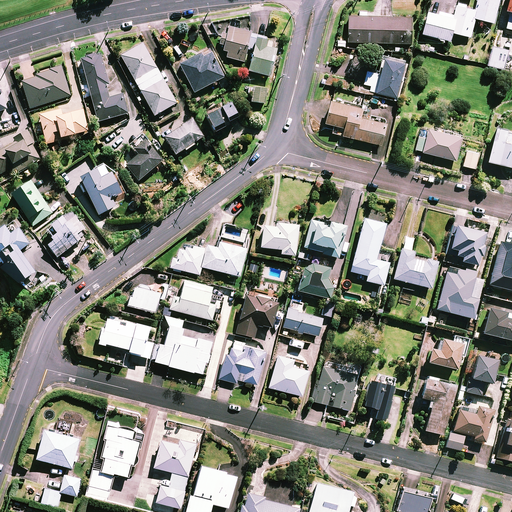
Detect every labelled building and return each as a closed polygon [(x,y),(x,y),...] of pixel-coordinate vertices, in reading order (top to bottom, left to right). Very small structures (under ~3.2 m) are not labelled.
[(430,0),(428,0),(421,33),(437,37),(437,40),(443,41),(443,39),(449,40),(451,32),(470,37),(474,18),(493,23),(498,0),(476,0),(474,9),(466,7),(467,4),(457,2),(454,14),(436,10),(438,2),(430,0)] [(366,11),(359,11),(359,16),(348,15),(347,41),(410,43),(411,17),(366,16),(366,11)] [(249,32),(227,27),(222,51),(226,51),(225,58),(243,61),(249,32)] [(264,41),(254,38),(246,71),(268,76),(274,50),(263,47),(264,41)] [(132,88),(136,86),(153,116),(175,103),(141,44),(119,56),(117,57),(132,82),(129,84),(132,88)] [(508,50),(492,46),(488,64),(503,68),(508,50)] [(224,77),(209,48),(178,64),(193,93),(224,77)] [(108,84),(99,53),(79,59),(97,122),(126,113),(121,94),(108,97),(104,85),(108,84)] [(405,60),(382,55),(378,74),(366,71),(363,84),(371,86),(370,92),(397,97),(405,60)] [(69,96),(60,66),(34,74),(35,77),(21,82),(29,108),(69,96)] [(265,89),(248,87),(247,93),(251,93),(250,102),(263,104),(265,89)] [(380,144),(387,118),(369,113),(368,118),(359,116),(361,107),(329,99),(323,122),(327,123),(335,125),(343,127),(341,135),(380,144)] [(237,119),(228,102),(202,115),(211,133),(237,119)] [(86,131),(81,110),(61,115),(59,110),(38,115),(45,144),(59,140),(59,138),(86,131)] [(162,137),(173,156),(183,149),(184,151),(193,145),(192,143),(201,138),(189,119),(162,137)] [(495,125),(489,146),(485,145),(482,157),(486,158),(486,160),(511,166),(511,131),(506,130),(507,128),(495,125)] [(434,129),(428,127),(427,131),(420,129),(418,136),(415,150),(455,160),(462,133),(435,126),(434,129)] [(160,161),(141,139),(131,149),(136,155),(124,165),(137,180),(160,161)] [(33,163),(19,140),(0,150),(0,173),(6,170),(10,176),(33,163)] [(478,153),(466,151),(463,166),(475,168),(478,153)] [(119,193),(108,172),(96,172),(89,159),(72,168),(97,215),(114,206),(109,198),(119,193)] [(51,213),(27,180),(9,194),(32,226),(51,213)] [(42,241),(56,257),(79,239),(78,237),(81,234),(79,231),(81,229),(66,210),(43,228),(49,235),(42,241)] [(344,226),(308,219),(302,248),(321,252),(320,254),(337,258),(344,226)] [(383,224),(362,219),(349,272),(366,276),(365,281),(383,286),(391,252),(382,250),(379,261),(374,260),(383,224)] [(293,256),(296,225),(287,224),(287,222),(275,221),(274,228),(261,226),(259,248),(280,250),(280,254),(293,256)] [(0,224),(0,269),(17,283),(34,271),(19,251),(29,244),(16,226),(8,232),(2,223),(0,224)] [(482,233),(452,226),(445,254),(460,258),(459,262),(474,265),(476,256),(479,257),(481,246),(479,246),(482,233)] [(411,259),(412,253),(410,252),(413,238),(406,236),(402,250),(399,249),(391,279),(429,289),(436,262),(424,259),(424,262),(411,259)] [(174,260),(171,259),(168,270),(179,273),(179,271),(197,275),(199,267),(237,278),(246,244),(218,237),(214,248),(206,246),(205,250),(187,245),(186,251),(177,249),(174,260)] [(511,245),(497,242),(487,285),(511,290),(511,245)] [(328,299),(330,288),(324,280),(327,268),(302,262),(296,291),(328,299)] [(473,272),(456,268),(454,275),(444,273),(435,310),(472,319),(477,299),(467,296),(473,272)] [(202,285),(181,280),(173,311),(209,320),(213,305),(206,303),(208,294),(200,292),(202,285)] [(158,291),(131,285),(126,307),(153,313),(158,291)] [(270,328),(275,301),(264,299),(242,295),(234,334),(253,338),(256,325),(270,328)] [(333,302),(324,301),(321,315),(329,317),(333,302)] [(281,328),(296,331),(296,334),(301,335),(301,333),(316,336),(320,319),(301,314),(303,305),(293,303),(291,310),(286,309),(281,328)] [(511,341),(511,339),(511,320),(508,319),(509,314),(504,313),(486,309),(480,333),(511,341)] [(102,319),(97,343),(111,346),(108,363),(123,366),(126,352),(140,355),(146,327),(124,322),(123,324),(102,319)] [(179,329),(166,326),(161,346),(154,344),(149,362),(200,374),(208,343),(177,336),(179,329)] [(460,344),(432,337),(425,362),(454,369),(460,344)] [(263,352),(243,347),(242,352),(229,349),(227,356),(223,355),(217,379),(236,384),(236,381),(241,382),(255,385),(263,352)] [(495,360),(474,355),(469,379),(489,383),(495,360)] [(291,360),(275,356),(267,388),(300,396),(306,371),(289,367),(291,360)] [(351,391),(356,370),(323,362),(322,367),(321,367),(317,381),(316,381),(311,401),(348,411),(353,391),(351,391)] [(452,385),(423,378),(418,398),(429,400),(423,431),(441,435),(452,385)] [(391,387),(384,385),(376,383),(367,381),(362,405),(374,407),(372,417),(384,420),(391,387)] [(480,395),(482,386),(470,383),(468,393),(480,395)] [(490,410),(474,406),(472,414),(456,410),(451,431),(473,436),(472,440),(483,443),(490,410)] [(511,416),(510,420),(505,418),(496,458),(511,461),(511,416)] [(138,447),(142,432),(139,428),(133,426),(133,428),(120,425),(120,422),(106,418),(101,438),(104,439),(100,456),(103,457),(99,471),(92,469),(86,496),(106,501),(113,473),(127,477),(130,464),(132,464),(133,464),(134,463),(135,462),(135,461),(135,460),(135,459),(135,458),(135,457),(135,456),(134,455),(136,447),(138,447)] [(43,429),(35,458),(70,468),(72,461),(76,462),(77,456),(74,455),(78,438),(43,429)] [(462,436),(447,433),(444,447),(459,450),(462,436)] [(163,436),(155,468),(171,471),(168,486),(160,485),(156,503),(180,508),(194,443),(163,436)] [(223,470),(198,465),(192,495),(188,494),(184,511),(208,511),(211,504),(226,507),(234,475),(222,472),(223,470)] [(59,492),(44,488),(40,502),(57,507),(61,492),(76,496),(80,478),(63,474),(59,492)] [(346,511),(348,505),(353,506),(356,492),(316,482),(308,511),(346,511)] [(424,511),(428,496),(401,490),(396,511),(399,511),(424,511)] [(259,494),(245,491),(242,504),(240,504),(237,511),(295,511),(297,507),(258,497),(259,494)]
